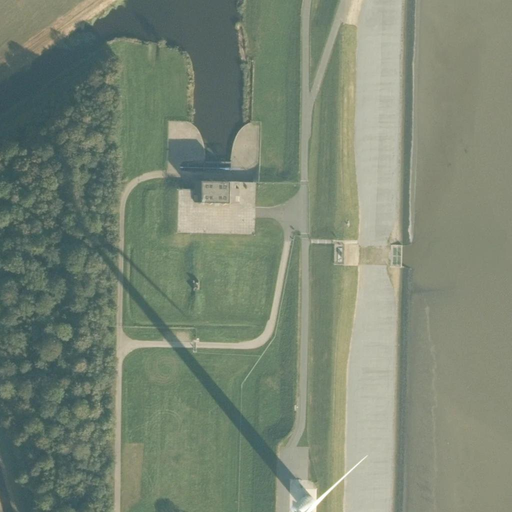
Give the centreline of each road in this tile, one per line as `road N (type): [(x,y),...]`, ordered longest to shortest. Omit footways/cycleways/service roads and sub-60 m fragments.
road 1 (unclassified): [(119,344),(258,343),(270,329),(290,229),(303,208)]
road 2 (unclassified): [(119,344),(122,198),(137,179),(170,173)]
road 3 (unclassified): [(116,511),(119,344)]
